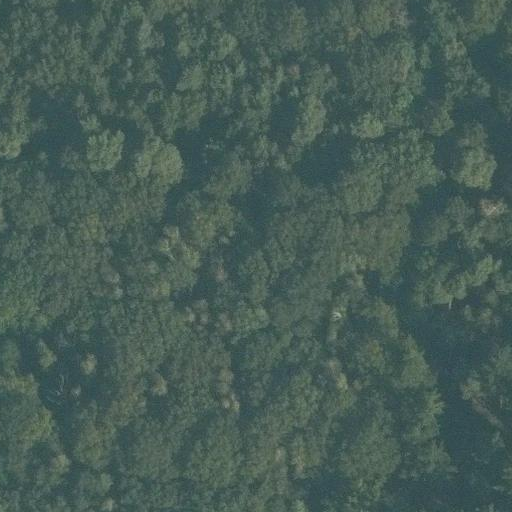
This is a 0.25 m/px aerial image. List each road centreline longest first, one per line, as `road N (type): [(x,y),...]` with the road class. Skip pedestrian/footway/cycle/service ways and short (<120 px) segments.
road 1 (tertiary): [(388,511),(406,281),(417,246),(511,102)]
road 2 (track): [(0,197),(343,229)]
road 3 (track): [(343,229),(319,449),(326,511)]
